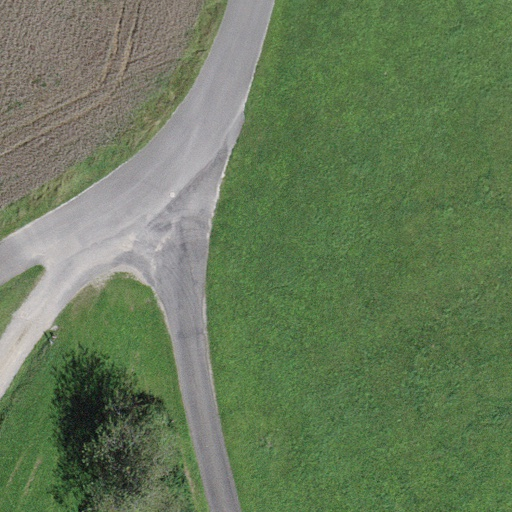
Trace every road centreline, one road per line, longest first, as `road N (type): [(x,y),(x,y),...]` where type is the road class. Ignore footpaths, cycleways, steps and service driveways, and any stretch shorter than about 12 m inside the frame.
road 1 (unclassified): [(258,0),(245,52),(163,185),(201,420),(228,511)]
road 2 (track): [(0,378),(35,314),(163,185),(0,266)]
